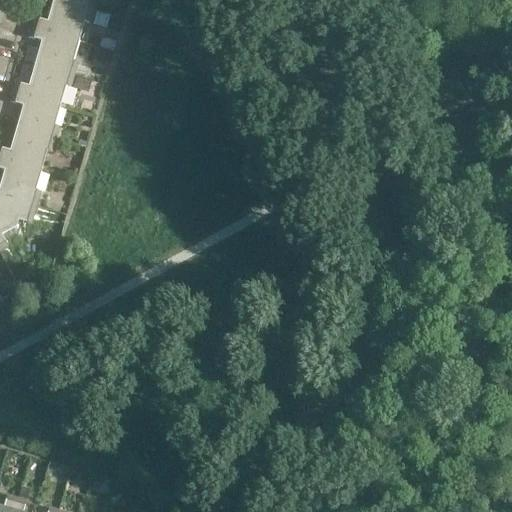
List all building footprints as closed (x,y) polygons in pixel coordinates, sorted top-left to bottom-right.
[(45,0),(52,2),(91,14),(94,2),(85,0),(45,0)] [(91,14),(52,2),(46,23),(33,20),(30,29),(69,41),(75,21),(88,25),(91,14)] [(113,20),(109,33),(118,36),(122,23),(113,20)] [(69,41),(30,29),(28,39),(40,43),(34,65),(73,78),(76,64),(64,60),(69,41)] [(98,48),(95,58),(110,63),(113,53),(98,48)] [(73,78),(34,65),(27,88),(14,84),(12,94),(51,105),(56,86),(69,90),(73,78)] [(79,79),(76,91),(88,94),(91,82),(79,79)] [(51,105),(12,94),(9,103),(22,107),(15,130),(54,141),(58,128),(45,124),(51,105)] [(54,141),(15,130),(9,152),(0,149),(0,160),(32,170),(37,150),(51,154),(54,141)] [(32,170),(0,160),(0,170),(3,172),(0,182),(0,193),(36,204),(39,193),(26,189),(32,170)] [(0,252),(7,249),(0,236),(15,228),(17,222),(30,225),(36,204),(0,193),(0,252)] [(23,274),(13,279),(20,292),(30,286),(23,274)] [(1,290),(0,290),(0,300),(1,302),(10,298),(6,291),(1,290)] [(2,510),(0,509),(0,511),(11,511),(15,500),(5,497),(2,510)] [(22,511),(25,503),(15,500),(11,511),(22,511)]
